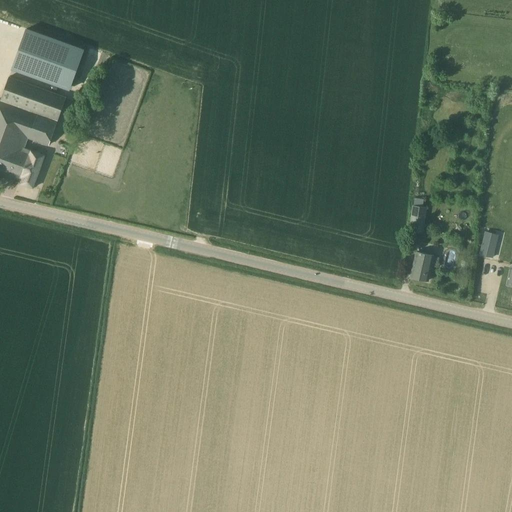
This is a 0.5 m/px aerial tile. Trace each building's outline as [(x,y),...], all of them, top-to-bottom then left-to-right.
[(12,68),(67,88),(82,49),(64,42),(26,29),(25,34),(12,68)] [(8,80),(0,102),(0,101),(0,172),(21,180),(20,183),(33,188),(45,155),(24,148),(28,137),(49,145),(65,100),(8,80)] [(413,206),(411,220),(421,221),(423,207),(413,206)] [(493,257),(498,235),(485,232),(480,254),(493,257)] [(416,252),(411,277),(428,281),(434,256),(416,252)]
